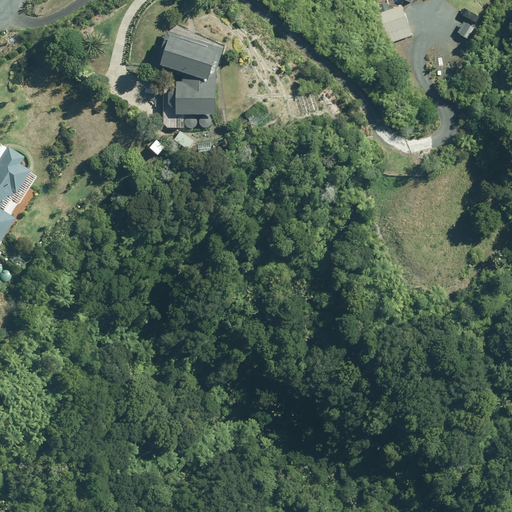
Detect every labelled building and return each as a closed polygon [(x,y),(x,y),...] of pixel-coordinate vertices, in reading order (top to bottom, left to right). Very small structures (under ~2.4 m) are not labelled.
[(403,5),(383,13),(395,43),(415,35),(403,5)] [(186,72),(186,85),(172,84),(171,121),(204,122),(204,109),(224,109),(225,70),(221,70),(231,41),(174,22),(162,57),(208,73),(186,72)] [(470,34),(453,28),(446,47),(464,53),(470,34)] [(195,141),(181,131),(175,140),(188,150),(195,141)] [(167,148),(158,140),(150,148),(159,157),(167,148)] [(212,141),(199,141),(199,152),(212,153),(212,141)] [(0,243),(17,218),(1,208),(9,196),(11,197),(29,171),(20,165),(24,159),(8,148),(0,159),(0,243)] [(391,178),(380,170),(373,180),(385,188),(391,178)] [(0,263),(0,279),(6,285),(14,275),(0,263)]
